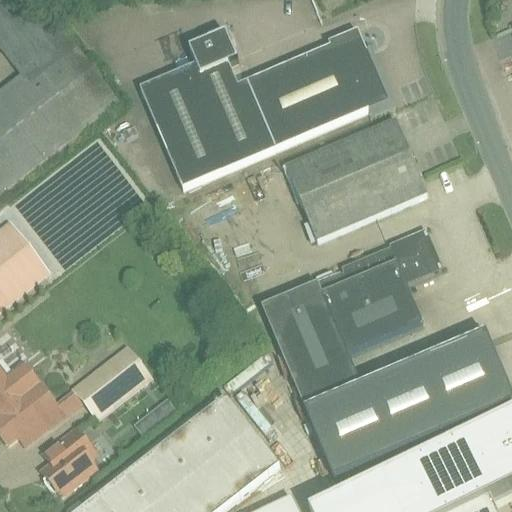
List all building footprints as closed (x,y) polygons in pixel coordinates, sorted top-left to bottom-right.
[(37,0),(0,0),(0,52),(21,80),(0,96),(0,198),(120,106),(37,0)] [(184,194),(389,106),(359,35),(330,47),(331,51),(239,90),(230,69),(239,65),(231,47),(222,51),(218,41),(190,53),(197,69),(141,93),(184,194)] [(317,244),(427,198),(396,124),(286,171),(317,244)] [(362,392),(348,360),(423,327),(405,285),(432,274),(436,265),(425,239),(392,253),(392,252),(343,272),(345,277),(263,311),(307,416),(362,393),(362,392)] [(0,313),(1,313),(34,288),(25,276),(38,267),(25,250),(12,260),(0,243),(0,313)] [(511,398),(487,339),(362,392),(362,393),(307,416),(336,487),(511,412),(511,398)] [(127,352),(75,393),(98,422),(150,381),(127,352)] [(64,416),(40,386),(23,365),(6,378),(0,370),(0,438),(8,449),(44,421),(49,428),(64,416)] [(224,511),(280,469),(227,402),(85,511),(224,511)] [(179,416),(168,402),(155,412),(166,426),(179,416)] [(58,495),(62,500),(96,473),(88,462),(95,457),(76,433),(44,458),(53,468),(43,476),(47,481),(44,484),(55,497),(58,495)] [(269,511),(296,511),(292,501),(269,511)]
